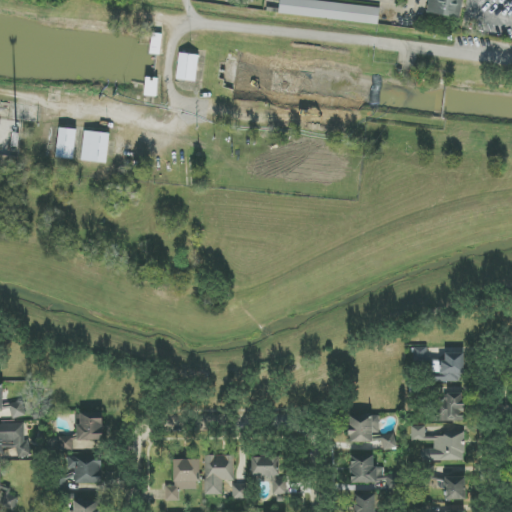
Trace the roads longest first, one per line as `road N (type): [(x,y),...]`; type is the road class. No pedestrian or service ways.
road 1 (residential): [(135,511),(140,430),(164,420),(297,419),(322,428),(325,511)]
road 2 (residential): [(501,511),(501,373),(511,361)]
road 3 (residential): [(511,59),(374,42)]
